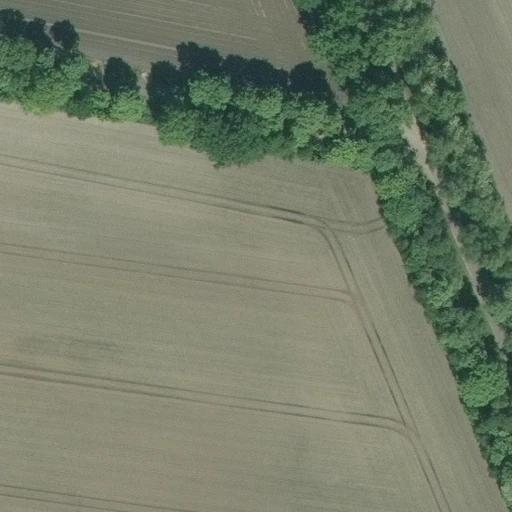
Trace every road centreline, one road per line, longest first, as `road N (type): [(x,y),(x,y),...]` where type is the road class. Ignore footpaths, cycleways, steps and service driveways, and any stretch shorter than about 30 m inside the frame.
road 1 (unclassified): [(511,402),(403,152),(0,73)]
road 2 (track): [(403,152),(350,0)]
